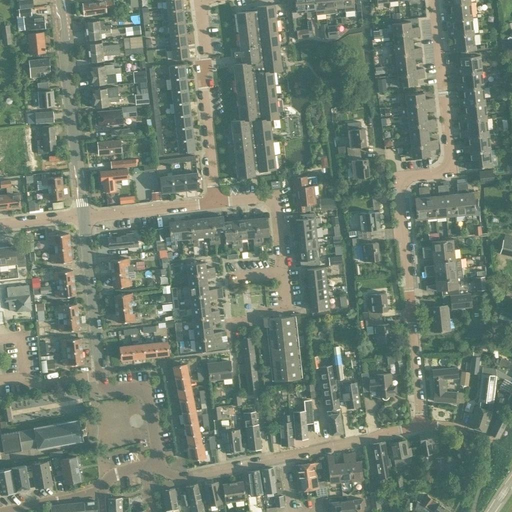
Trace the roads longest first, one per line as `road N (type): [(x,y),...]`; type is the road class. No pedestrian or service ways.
road 1 (residential): [(420,425),(402,184),(404,177),(443,171),(449,161),(435,0)]
road 2 (residential): [(154,464),(145,388),(102,393),(83,217)]
road 3 (residential): [(83,217),(58,0)]
road 4 (residential): [(214,205),(200,0)]
road 5 (residential): [(284,457),(420,425)]
road 6 (residential): [(154,464),(180,479),(284,457)]
road 7 (residential): [(83,217),(214,205)]
road 8 (residential): [(232,352),(229,321),(288,308),(283,272)]
